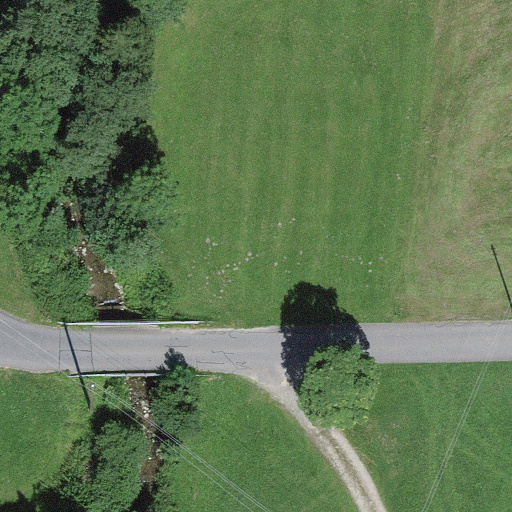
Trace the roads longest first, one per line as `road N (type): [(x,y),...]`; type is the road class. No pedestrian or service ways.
road 1 (unclassified): [(0,338),(60,348),(511,341)]
road 2 (track): [(374,511),(335,443),(256,347)]
